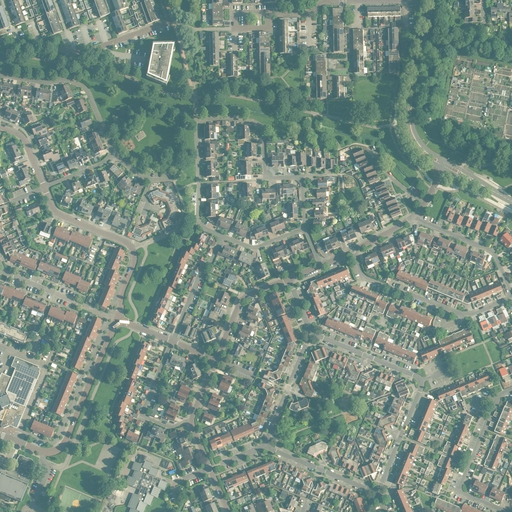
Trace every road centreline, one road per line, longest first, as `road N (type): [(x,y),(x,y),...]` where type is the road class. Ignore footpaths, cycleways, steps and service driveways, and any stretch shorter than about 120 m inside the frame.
road 1 (residential): [(298,176),(265,177),(256,123),(197,119),(198,221),(222,236)]
road 2 (residential): [(377,491),(421,380),(310,331)]
road 3 (residential): [(113,318),(64,443),(44,451)]
road 4 (residential): [(510,298),(489,250),(413,218)]
road 5 (residential): [(191,420),(172,427),(141,414),(171,341)]
road 6 (residential): [(490,412),(458,492),(498,511)]
road 7 (residential): [(263,446),(310,331)]
road 8 (residential): [(263,446),(377,491)]
